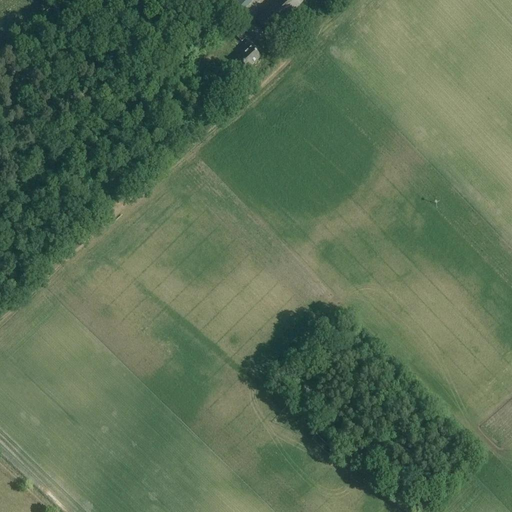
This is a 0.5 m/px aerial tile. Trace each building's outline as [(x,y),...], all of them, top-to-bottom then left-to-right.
[(233,0),(243,10),(253,0),(233,0)] [(270,33),(303,0),(279,0),(258,21),(270,33)] [(234,21),(242,13),(234,5),(226,13),(234,21)] [(239,31),(235,36),(242,42),(246,37),(239,31)] [(247,69),(260,58),(255,52),(258,50),(249,41),(245,45),(249,49),(238,59),(247,69)] [(332,311),(339,307),(335,301),(329,305),(332,311)]
